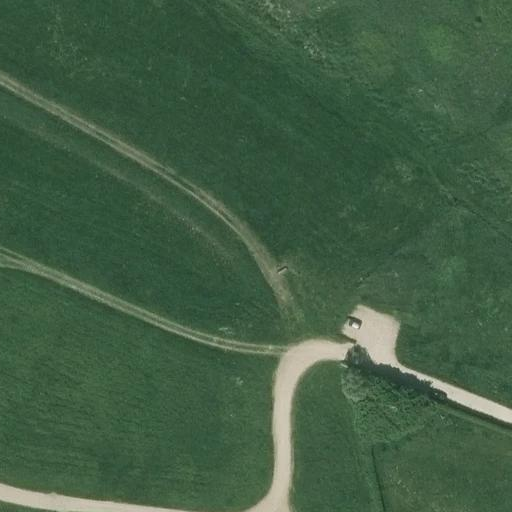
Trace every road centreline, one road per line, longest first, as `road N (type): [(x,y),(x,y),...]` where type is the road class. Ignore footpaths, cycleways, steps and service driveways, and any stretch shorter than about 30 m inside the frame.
road 1 (track): [(275,508),(291,373),(318,353),(349,358)]
road 2 (track): [(511,422),(349,358)]
